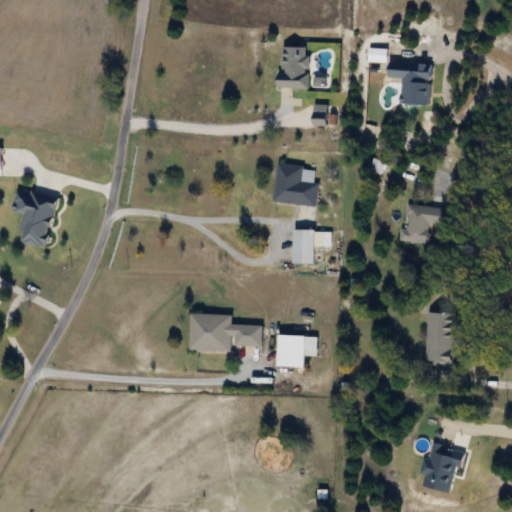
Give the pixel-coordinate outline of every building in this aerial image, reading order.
[(309,87),(309,47),(281,47),(281,87),(309,87)] [(328,113),(316,113),(316,125),(328,125),(328,113)] [(317,206),(319,183),(314,182),(316,168),(278,164),(274,201),(317,206)] [(431,223),(443,224),(444,207),(408,204),(406,228),(401,228),(400,240),(429,243),(431,223)] [(331,231),(295,230),(294,264),(316,264),(316,246),(331,246),(331,231)] [(424,363),(458,366),(462,314),(428,311),(424,363)] [(232,351),(232,345),(262,346),(263,325),(232,324),(233,314),(192,313),(191,350),(232,351)] [(307,367),(307,355),(318,356),(318,336),(280,334),(279,366),(307,367)]
